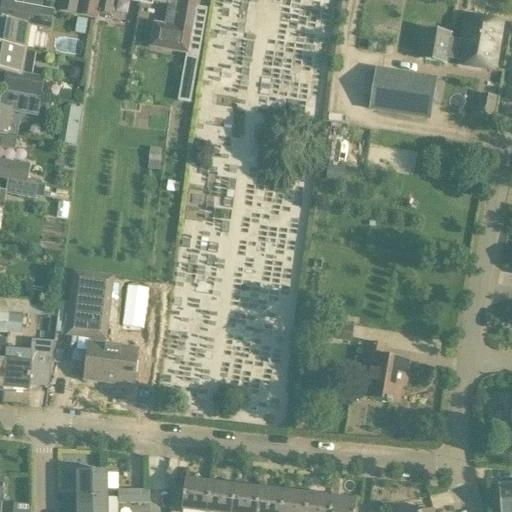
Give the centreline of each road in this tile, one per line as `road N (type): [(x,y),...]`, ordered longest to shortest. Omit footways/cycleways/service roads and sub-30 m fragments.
road 1 (residential): [(454,464),(43,424)]
road 2 (residential): [(466,359),(511,108)]
